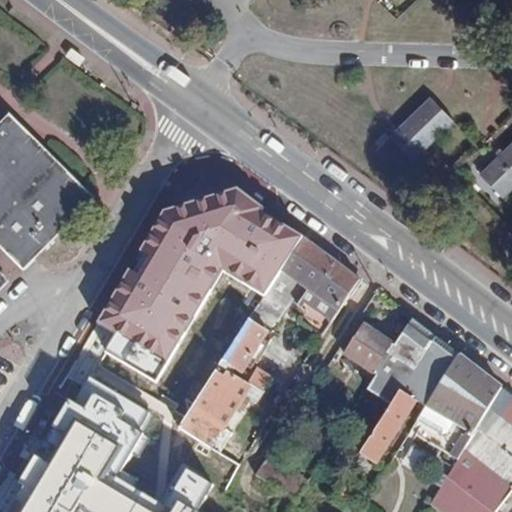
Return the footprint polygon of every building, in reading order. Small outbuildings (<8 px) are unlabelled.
[(390,134),(414,159),(455,120),(430,95),(390,134)] [(10,113),(0,122),(0,144),(15,129),(89,203),(93,198),(10,113)] [(81,232),(72,221),(89,203),(15,129),(0,144),(0,244),(23,268),(60,233),(70,242),(81,232)] [(375,141),(379,146),(389,137),(384,132),(375,141)] [(511,188),(511,140),(485,167),(509,192),(511,188)] [(504,196),(509,192),(485,167),(480,171),(504,196)] [(283,270),(304,238),(239,190),(162,211),(99,324),(169,360),(225,272),(266,297),(280,275),(283,270)] [(360,281),(324,252),(304,238),(283,270),(340,310),(360,281)] [(327,330),(340,310),(283,270),(280,275),(266,297),(252,319),(268,330),(275,319),(280,322),(291,305),(327,330)] [(0,289),(8,281),(3,276),(0,279),(0,289)] [(275,335),(268,330),(252,319),(242,334),(233,346),(226,358),(225,360),(218,369),(226,374),(232,365),(243,372),(253,357),(258,360),(275,335)] [(374,373),(377,375),(401,391),(435,338),(412,321),(397,344),(393,342),(374,373)] [(364,324),(345,354),(374,373),(393,342),(364,324)] [(426,406),(459,356),(435,338),(401,391),(382,420),(361,454),(377,463),(418,400),(426,406)] [(482,424),(503,388),(481,372),(459,356),(426,406),(416,422),(421,425),(414,435),(438,450),(455,424),(474,436),(482,424)] [(154,417),(91,379),(10,511),(206,511),(204,510),(219,485),(186,465),(163,504),(117,477),(154,417)] [(504,417),(511,406),(511,394),(503,388),(482,424),(474,436),(466,449),(476,457),(505,419),(504,417)] [(511,406),(504,417),(505,419),(476,457),(511,484),(511,406)] [(465,444),(456,437),(446,452),(456,459),(465,444)] [(286,446),(279,441),(258,474),(297,499),(308,482),(276,462),(286,446)] [(444,511),(495,511),(511,491),(511,484),(476,457),(466,449),(432,503),(436,506),(444,511)] [(348,508),(361,487),(346,478),(333,498),(348,508)]
